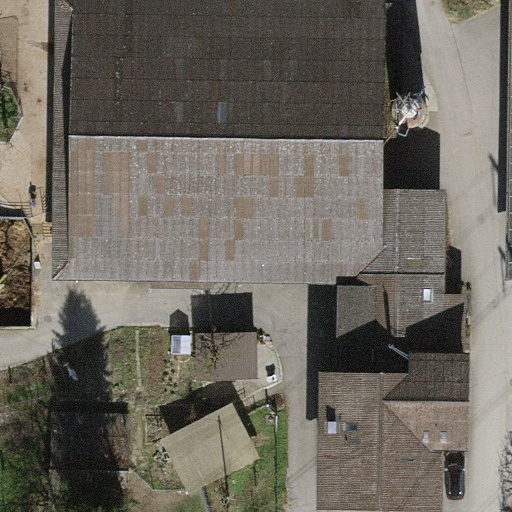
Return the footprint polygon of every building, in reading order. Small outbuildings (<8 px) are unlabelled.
[(378,246),(378,194),(380,22),(82,18),(79,272),(160,273),(160,281),(206,283),(206,274),(206,245),(357,246),(378,246)] [(418,95),(413,93),(407,93),(402,95),(398,99),(395,103),(393,109),(394,114),(395,119),(399,123),(403,126),(409,128),(414,128),(419,126),(424,122),(427,118),(428,113),(428,107),(426,102),(423,98),(418,95)] [(438,295),(439,195),(378,194),(378,246),(357,246),(357,275),(357,278),(354,278),(353,287),(353,379),(337,379),(329,379),(328,486),(399,486),(399,502),(434,503),(435,441),(461,441),(463,296),(438,295)] [(357,275),(357,246),(206,245),(206,274),(357,275)] [(353,379),(353,287),(338,286),(337,379),(353,379)] [(257,333),(197,335),(198,376),(258,374),(257,333)] [(128,417),(57,415),(56,465),(126,468),(128,417)] [(226,417),(174,442),(194,483),(246,457),(226,417)] [(124,511),(126,468),(56,465),(53,511),(124,511)] [(399,486),(328,486),(328,502),(399,502),(399,486)]
